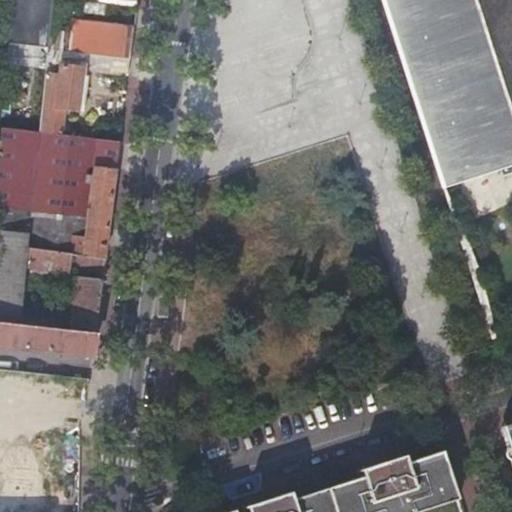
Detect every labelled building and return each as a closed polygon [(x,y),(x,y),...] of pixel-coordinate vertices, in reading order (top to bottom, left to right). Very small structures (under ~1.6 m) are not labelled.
[(8,0),(5,42),(46,45),(51,0),(8,0)] [(511,0),(385,0),(400,32),(409,55),(421,89),(430,125),(436,162),(440,176),(511,152),(511,0)] [(54,50),(58,51),(82,54),(128,60),(132,29),(70,22),(68,35),(56,34),(54,50)] [(44,65),(37,132),(61,134),(63,110),(76,111),(80,72),(82,54),(58,51),(57,67),(44,65)] [(82,54),(80,72),(126,78),(128,60),(82,54)] [(0,128),(0,323),(17,325),(21,291),(23,276),(23,272),(25,251),(29,216),(35,146),(37,132),(13,129),(0,128)] [(61,134),(37,132),(35,146),(60,149),(61,134)] [(60,149),(35,146),(29,216),(46,218),(42,253),(55,254),(57,240),(69,242),(69,240),(82,241),(89,185),(83,184),(85,170),(90,170),(91,165),(114,168),(118,139),(61,134),(60,149)] [(103,260),(114,168),(91,165),(90,170),(85,170),(83,184),(89,185),(82,241),(69,240),(69,242),(57,240),(55,254),(103,260)] [(46,218),(29,216),(25,251),(42,253),(46,218)] [(66,270),(101,274),(103,260),(55,254),(42,253),(25,251),(23,272),(65,278),(66,270)] [(23,276),(21,291),(32,293),(33,277),(23,276)] [(68,331),(94,334),(100,281),(74,278),(72,298),(68,331)] [(21,291),(17,325),(68,331),(72,298),(32,293),(21,291)] [(0,345),(91,355),(94,334),(68,331),(17,325),(0,323),(0,345)] [(18,453),(12,494),(46,500),(52,458),(18,453)] [(233,511),(230,511),(433,511),(461,503),(446,458),(399,472),(401,478),(378,485),(377,479),(282,509),(282,511),(233,511)] [(8,511),(70,511),(71,504),(46,500),(12,494),(8,511)]
